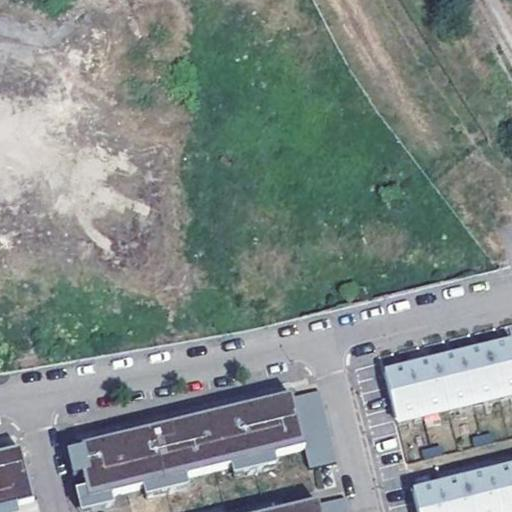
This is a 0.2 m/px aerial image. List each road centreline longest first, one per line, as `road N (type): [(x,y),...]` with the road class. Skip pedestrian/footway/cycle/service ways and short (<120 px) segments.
road 1 (residential): [(29,398),(322,339)]
road 2 (residential): [(322,339),(511,291)]
road 3 (residential): [(322,339),(362,511)]
